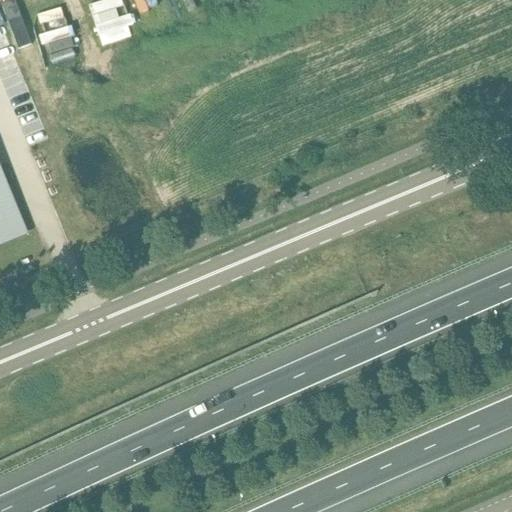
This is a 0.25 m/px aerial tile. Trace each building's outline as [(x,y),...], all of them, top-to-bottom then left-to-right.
[(45,0),(1,0),(4,11),(46,1),(45,0)] [(11,17),(19,42),(80,21),(83,31),(99,26),(92,6),(75,12),(70,0),(54,0),(55,2),(11,17)] [(124,0),(107,0),(120,36),(135,30),(124,0)] [(163,0),(149,0),(155,15),(167,11),(163,0)] [(21,124),(30,143),(51,133),(42,115),(21,124)] [(0,243),(25,233),(0,173),(0,243)]
